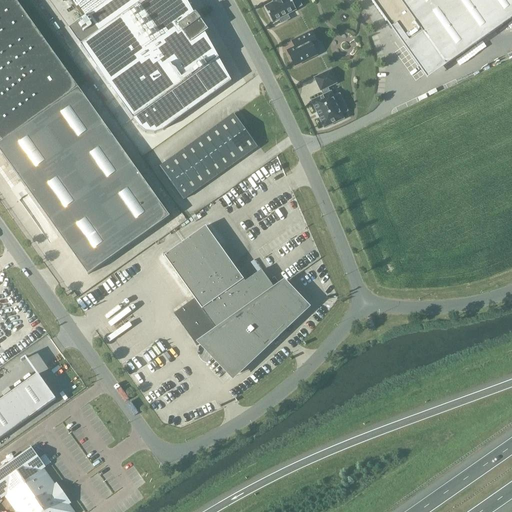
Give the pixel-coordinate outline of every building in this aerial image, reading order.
[(0,0),(0,144),(78,89),(28,18),(15,0),(0,0)] [(88,35),(74,44),(138,127),(144,132),(154,133),(163,130),(231,82),(205,34),(208,31),(201,20),(200,19),(198,21),(194,16),(197,15),(196,14),(194,15),(185,0),(108,0),(79,21),(88,35)] [(271,0),(273,3),(264,7),(272,23),(279,19),(281,23),(289,19),(287,15),(296,10),(290,0),(271,0)] [(511,18),(511,0),(370,0),(391,30),(396,26),(409,43),(422,34),(446,66),(511,18)] [(317,44),(315,39),(311,31),(292,41),(295,47),(287,51),(294,66),(317,55),(312,46),(317,44)] [(330,71),(314,78),(320,91),(321,91),(324,96),(311,101),(324,128),(343,119),(341,114),(347,111),(343,103),(337,106),(330,92),(329,93),(327,88),(336,84),(330,71)] [(0,144),(0,151),(88,275),(170,217),(78,89),(0,144)] [(237,119),(234,114),(160,167),(183,200),(257,147),(241,125),(243,124),(239,117),(237,119)] [(195,299),(173,314),(196,346),(201,343),(207,349),(205,351),(210,356),(212,354),(233,377),(278,333),(280,336),(284,332),(282,330),(306,307),(284,284),(275,290),(261,270),(245,282),(206,226),(164,256),(195,299)] [(111,357),(127,348),(123,340),(132,335),(129,330),(104,344),(111,357)] [(0,438),(55,399),(53,395),(51,396),(36,375),(0,400),(0,438)] [(3,467),(0,469),(0,498),(1,499),(7,495),(18,510),(15,511),(69,511),(66,507),(71,504),(56,483),(52,486),(41,471),(45,468),(31,447),(14,459),(12,455),(0,463),(3,467)]
